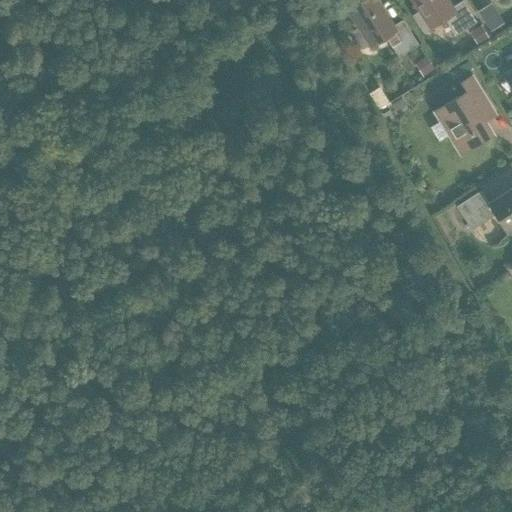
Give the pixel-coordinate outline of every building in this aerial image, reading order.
[(403,20),(392,27),(375,0),(365,0),(350,10),(360,27),(352,32),(351,37),(358,48),(363,49),(371,44),(373,47),(387,38),(399,57),(419,45),(403,20)] [(445,0),(413,0),(420,10),(412,16),(424,33),(432,28),(436,25),(445,20),(455,36),(476,22),(463,1),(451,8),(445,0)] [(478,12),(484,21),(497,12),(491,3),(478,12)] [(470,33),(478,46),(489,39),(482,26),(470,33)] [(415,65),(424,78),(435,70),(426,57),(415,65)] [(481,114),(492,108),(472,76),(461,83),(466,92),(434,112),(461,155),(494,135),(481,114)] [(395,112),(406,105),(401,99),(391,105),(395,112)] [(511,188),(489,203),(481,191),(457,207),(472,230),(496,215),(508,235),(511,232),(511,188)]
